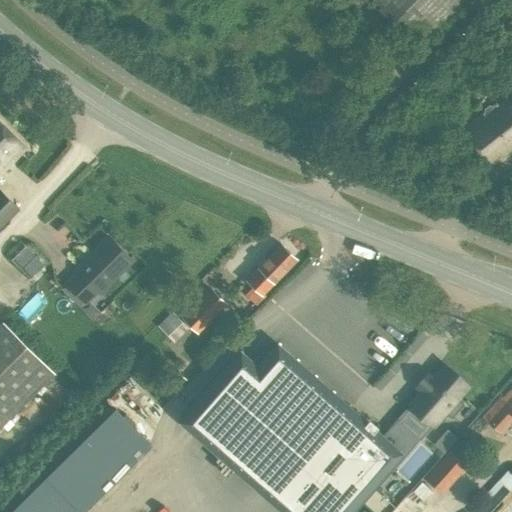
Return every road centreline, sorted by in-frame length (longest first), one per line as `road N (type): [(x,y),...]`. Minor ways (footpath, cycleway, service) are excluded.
road 1 (primary): [(511,294),(158,145),(0,33)]
road 2 (unknown): [(357,230),(112,500)]
